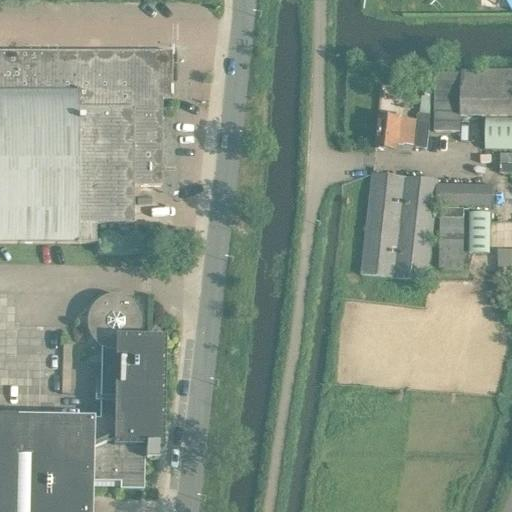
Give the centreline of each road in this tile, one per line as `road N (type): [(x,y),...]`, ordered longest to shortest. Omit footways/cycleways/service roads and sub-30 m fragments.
road 1 (unclassified): [(268,511),(308,238),(320,0)]
road 2 (unclassified): [(187,511),(244,0)]
